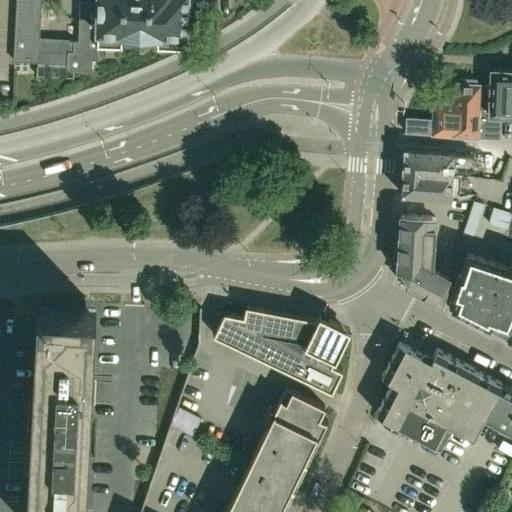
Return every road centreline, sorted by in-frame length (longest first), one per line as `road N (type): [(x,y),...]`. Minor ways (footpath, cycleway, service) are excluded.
road 1 (secondary): [(0,185),(80,165),(255,99),(367,103)]
road 2 (secondary): [(0,266),(201,262),(295,278)]
road 3 (residential): [(381,286),(353,419),(309,511)]
road 4 (secondary): [(215,77),(81,130),(0,150)]
road 5 (secondary): [(383,71),(288,63),(215,77)]
road 6 (secondary): [(362,268),(377,231),(382,104)]
road 7 (secondary): [(367,103),(356,227),(345,254)]
road 8 (unclassified): [(381,286),(511,352)]
road 9 (secondary): [(310,0),(215,77)]
